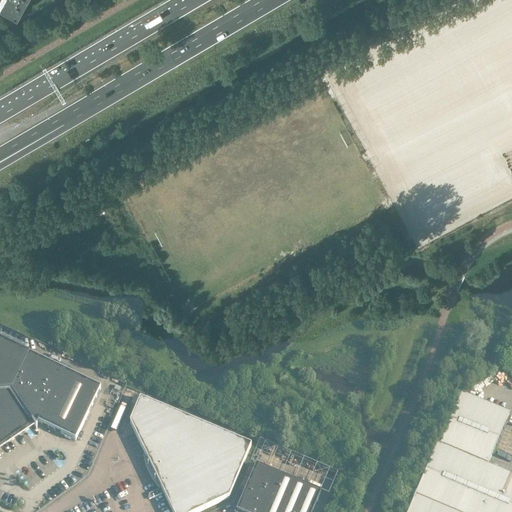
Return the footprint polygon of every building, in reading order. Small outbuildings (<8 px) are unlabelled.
[(25,0),(1,0),(0,3),(0,4),(17,15),(25,0)] [(0,443),(33,421),(35,424),(35,425),(36,425),(37,425),(37,424),(38,422),(75,439),(101,387),(28,352),(28,354),(0,340),(0,443)] [(511,511),(511,475),(487,465),(509,414),(461,394),(440,445),(437,444),(408,511),(511,511)] [(130,421),(172,511),(196,511),(229,496),(251,444),(140,397),(130,421)] [(312,511),(321,492),(256,464),(236,511),(237,511),(239,511),(312,511)]
